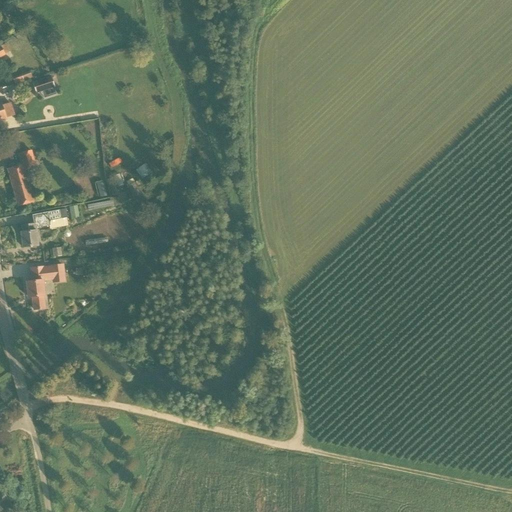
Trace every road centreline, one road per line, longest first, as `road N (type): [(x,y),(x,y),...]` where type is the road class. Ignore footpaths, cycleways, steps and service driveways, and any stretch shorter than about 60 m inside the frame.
road 1 (track): [(297,447),(282,300),(258,231),(247,107),(256,36),(288,0)]
road 2 (track): [(118,406),(511,493)]
